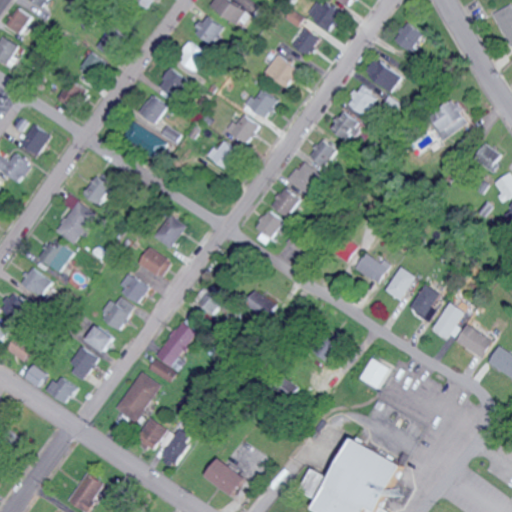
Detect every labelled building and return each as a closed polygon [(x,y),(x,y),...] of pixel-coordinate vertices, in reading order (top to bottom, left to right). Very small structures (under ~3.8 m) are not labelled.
[(155,0),(141,0),(140,2),(150,8),(155,0)] [(245,27),(254,13),(233,0),(217,0),(213,7),(245,27)] [(511,4),(495,14),(511,45),(511,4)] [(8,25),(25,33),(34,15),(18,7),(8,25)] [(308,17),(292,10),(288,20),(303,27),(308,17)] [(198,34),(216,44),(226,26),(209,16),(198,34)] [(98,43),(107,35),(95,23),(86,31),(98,43)] [(400,42),(416,51),(426,31),(411,23),(400,42)] [(325,38),(309,28),(297,47),(312,57),(325,38)] [(101,46),(113,54),(125,37),(112,29),(101,46)] [(0,50),(0,61),(9,67),(22,43),(8,36),(0,50)] [(210,53),(194,41),(180,58),(196,70),(210,53)] [(83,66),(101,75),(109,58),(92,49),(83,66)] [(303,67),(280,53),(269,72),(291,86),(303,67)] [(396,92),(406,75),(380,59),(370,76),(396,92)] [(179,96),(191,77),(173,66),(162,84),(179,96)] [(89,87),(74,79),(65,98),(80,105),(89,87)] [(368,114),(381,95),(365,84),(352,104),(368,114)] [(249,104),(269,116),(281,97),(265,87),(259,98),(254,95),(249,104)] [(144,112),(161,122),(172,103),(155,93),(144,112)] [(463,104),(457,106),(455,101),(436,108),(445,133),(470,125),(463,104)] [(350,139),(363,122),(347,111),(334,128),(350,139)] [(263,123),(246,113),(240,122),(236,120),(230,130),(251,142),(263,123)] [(24,130),(19,140),(44,152),(54,130),(22,116),(18,127),(24,130)] [(133,138),(161,156),(170,140),(142,123),(133,138)] [(185,132),(170,125),(165,134),(181,142),(185,132)] [(328,164),(339,148),(324,137),(312,153),(328,164)] [(243,149),(227,139),(221,149),(216,146),(210,155),(231,168),(243,149)] [(504,154),(484,141),(474,158),(494,170),(504,154)] [(0,166),(21,182),(35,164),(18,151),(11,161),(0,152),(0,166)] [(314,195),(328,176),(303,159),(290,177),(314,195)] [(511,172),(495,180),(504,200),(511,196),(511,172)] [(89,194),(105,204),(117,184),(101,174),(89,194)] [(301,198),(286,187),(273,204),(288,215),(301,198)] [(60,230),(77,243),(99,213),(81,200),(60,230)] [(379,226),(387,214),(370,203),(362,215),(379,226)] [(257,227),(272,238),(285,220),(269,209),(257,227)] [(190,225),(174,214),(158,236),(175,247),(190,225)] [(330,249),(347,261),(357,246),(340,234),(330,249)] [(62,245),(53,239),(42,258),(64,271),(76,251),(63,243),(62,245)] [(141,262),(164,277),(174,261),(151,246),(141,262)] [(354,268),(377,284),(391,264),(383,258),(381,262),(366,252),(354,268)] [(386,290),(401,300),(418,276),(403,266),(386,290)] [(24,285),(47,296),(55,279),(32,268),(24,285)] [(141,301),(152,286),(131,271),(120,287),(141,301)] [(442,293),(427,282),(408,309),(407,310),(425,322),(432,311),(430,310),(442,293)] [(201,304),(217,314),(229,294),(213,284),(201,304)] [(135,304),(113,295),(103,318),(125,328),(135,304)] [(256,295),(249,303),(266,319),(274,310),(256,295)] [(472,306),(457,296),(436,328),(450,337),(472,306)] [(0,340),(3,342),(10,327),(0,321),(0,340)] [(159,357),(176,367),(197,330),(181,321),(159,357)] [(486,356),(497,340),(473,323),(461,339),(486,356)] [(117,336),(99,324),(90,339),(107,351),(117,336)] [(9,350),(27,360),(36,344),(18,334),(9,350)] [(342,345),(334,340),(323,356),(331,362),(342,345)] [(74,372),(87,380),(101,355),(82,344),(72,361),(78,365),(74,372)] [(511,374),(511,350),(504,345),(493,362),(511,374)] [(395,368),(377,357),(364,377),(382,388),(395,368)] [(41,386),(50,372),(36,363),(27,377),(41,386)] [(80,386),(61,373),(49,390),(68,403),(80,386)] [(162,387),(142,373),(117,409),(136,423),(162,387)] [(155,449),(171,428),(154,416),(139,437),(155,449)] [(163,457),(176,465),(191,443),(188,441),(192,434),(183,427),(163,457)] [(162,444),(169,448),(178,434),(171,430),(162,444)] [(0,444),(0,477),(21,445),(6,435),(0,444)] [(304,489),(326,502),(323,507),(331,511),(394,511),(386,508),(411,464),(360,435),(336,477),(317,467),(304,489)] [(209,475),(234,495),(248,478),(223,458),(209,475)] [(88,511),(106,483),(89,473),(72,500),(88,511)]
